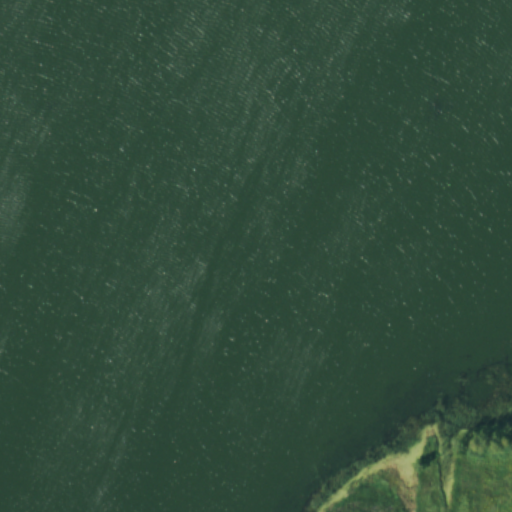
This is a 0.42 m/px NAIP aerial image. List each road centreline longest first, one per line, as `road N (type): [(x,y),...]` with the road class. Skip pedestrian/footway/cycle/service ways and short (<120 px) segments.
road 1 (residential): [(511,117),(0,117)]
road 2 (residential): [(434,120),(431,511)]
